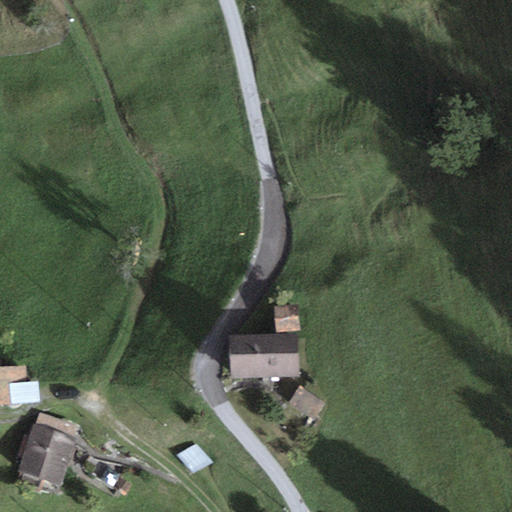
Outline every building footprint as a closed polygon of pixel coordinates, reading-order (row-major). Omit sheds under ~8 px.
[(301,313),(281,315),(283,337),(303,335),(301,313)] [(301,346),(243,348),(244,386),(302,384),(301,346)] [(23,369),(0,372),(0,408),(27,405),(23,369)] [(330,411),(305,395),(295,410),(320,426),(330,411)] [(88,452),(47,436),(29,482),(70,498),(88,452)] [(196,478),(213,466),(200,448),(183,460),(196,478)]
